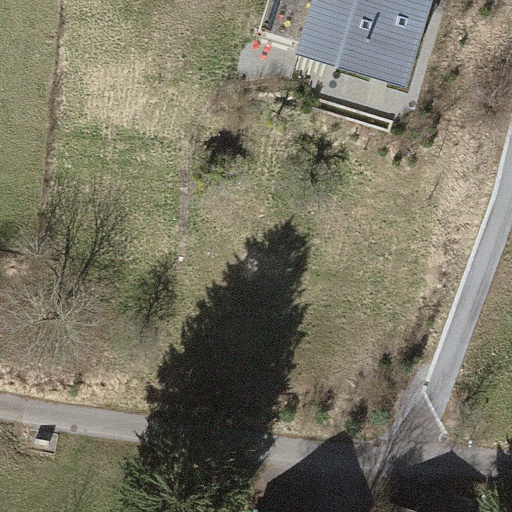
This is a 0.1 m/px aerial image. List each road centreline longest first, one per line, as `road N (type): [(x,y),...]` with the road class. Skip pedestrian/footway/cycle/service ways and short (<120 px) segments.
road 1 (unclassified): [(0,404),(511,465)]
road 2 (track): [(414,458),(511,176)]
